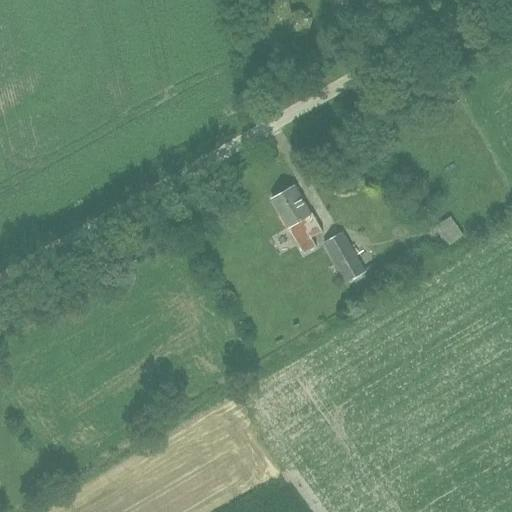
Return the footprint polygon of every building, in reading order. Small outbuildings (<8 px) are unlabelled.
[(295,38),(308,36),(312,21),(302,10),(291,13),(288,0),(283,0),(263,4),(271,49),(297,45),(295,38)] [(388,0),(363,0),(367,9),(388,0)] [(257,108),(264,104),(261,99),(254,103),(257,108)] [(310,215),(293,188),(270,201),(287,230),(289,229),(304,253),(316,246),(311,237),(322,231),(312,214),(310,215)] [(348,282),(367,272),(344,232),(324,243),(348,282)]
